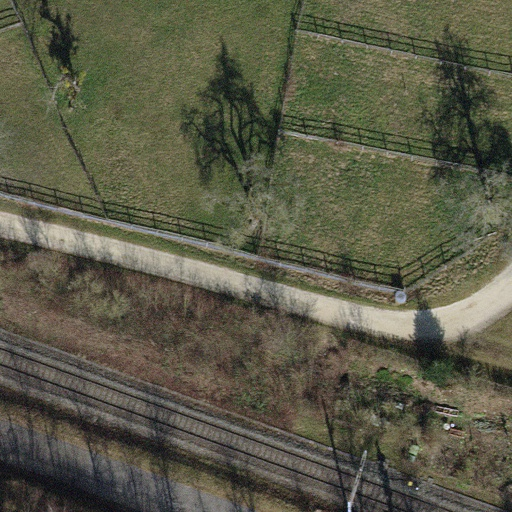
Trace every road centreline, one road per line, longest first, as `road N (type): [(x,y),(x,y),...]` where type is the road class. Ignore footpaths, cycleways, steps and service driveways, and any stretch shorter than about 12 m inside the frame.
road 1 (track): [(0,227),(406,333)]
road 2 (unclassified): [(0,436),(208,511)]
